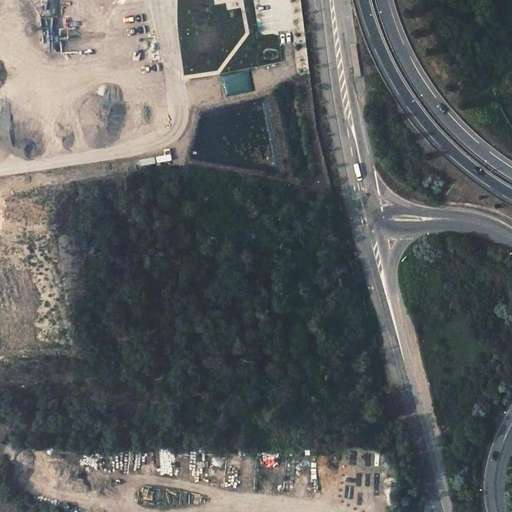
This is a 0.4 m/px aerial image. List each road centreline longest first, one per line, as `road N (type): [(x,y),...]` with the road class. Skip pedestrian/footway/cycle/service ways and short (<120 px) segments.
road 1 (trunk): [(364,0),(419,115),(456,154),(511,193)]
road 2 (secondary): [(383,276),(444,511)]
road 3 (trunk): [(511,172),(436,105),(383,0)]
road 4 (secondary): [(333,0),(359,172)]
